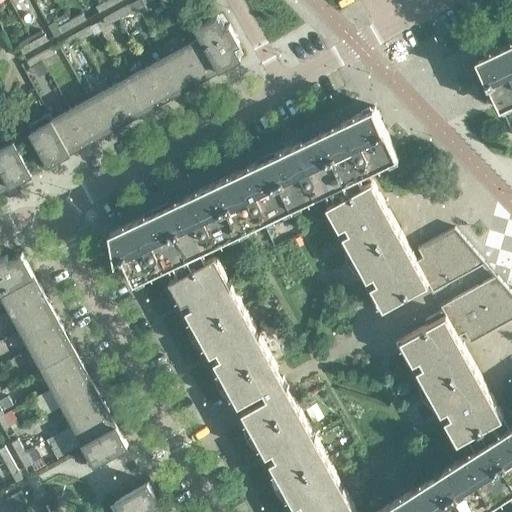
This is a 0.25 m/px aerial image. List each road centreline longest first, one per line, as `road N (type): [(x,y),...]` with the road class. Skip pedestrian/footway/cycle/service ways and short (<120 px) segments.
road 1 (residential): [(220,511),(55,220)]
road 2 (residential): [(55,220),(82,196),(283,86)]
